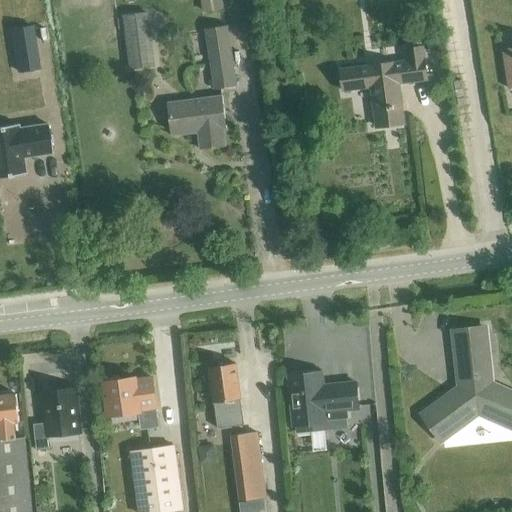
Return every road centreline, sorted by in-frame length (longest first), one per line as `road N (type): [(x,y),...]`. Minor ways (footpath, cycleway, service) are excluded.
road 1 (tertiary): [(0,326),(511,255)]
road 2 (track): [(495,258),(454,0)]
